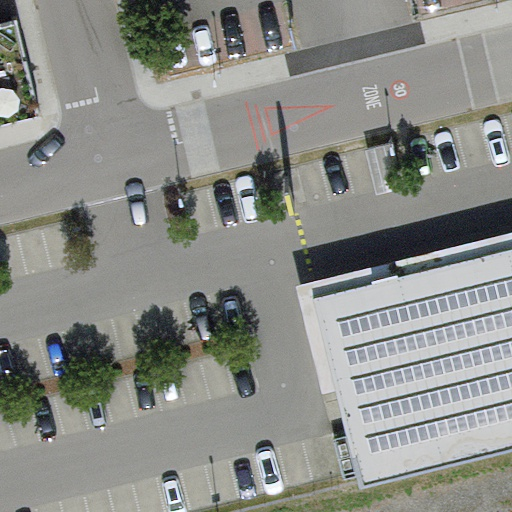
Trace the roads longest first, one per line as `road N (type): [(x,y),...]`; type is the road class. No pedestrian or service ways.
road 1 (residential): [(511,62),(112,159)]
road 2 (residential): [(112,159),(64,0)]
